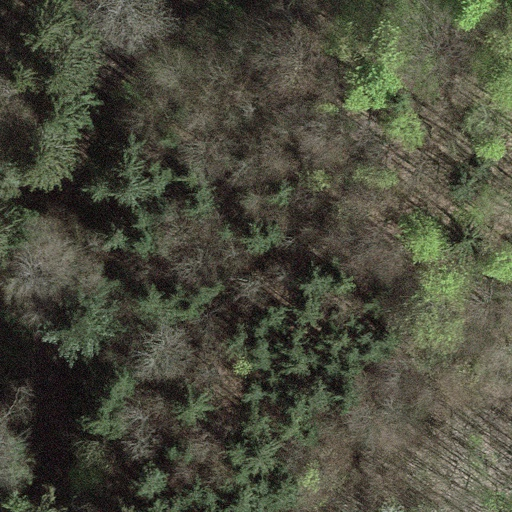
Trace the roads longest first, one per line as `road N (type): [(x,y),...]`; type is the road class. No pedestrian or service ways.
road 1 (track): [(65,511),(62,402),(93,75)]
road 2 (track): [(193,0),(93,75)]
